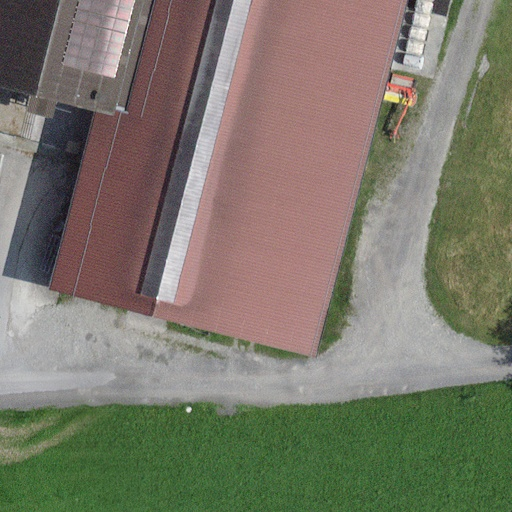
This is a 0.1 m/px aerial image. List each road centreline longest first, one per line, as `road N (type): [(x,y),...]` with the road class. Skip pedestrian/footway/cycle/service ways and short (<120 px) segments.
road 1 (track): [(0,390),(391,368)]
road 2 (track): [(391,368),(489,0)]
road 3 (track): [(391,368),(511,357)]
